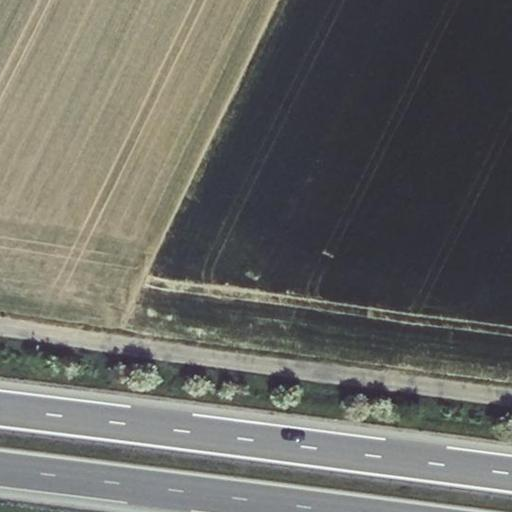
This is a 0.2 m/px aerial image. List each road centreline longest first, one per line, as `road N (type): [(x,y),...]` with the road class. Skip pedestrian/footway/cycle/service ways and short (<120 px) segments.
road 1 (track): [(511,398),(0,328)]
road 2 (motorway): [(511,474),(0,409)]
road 3 (motorway): [(0,468),(341,511)]
